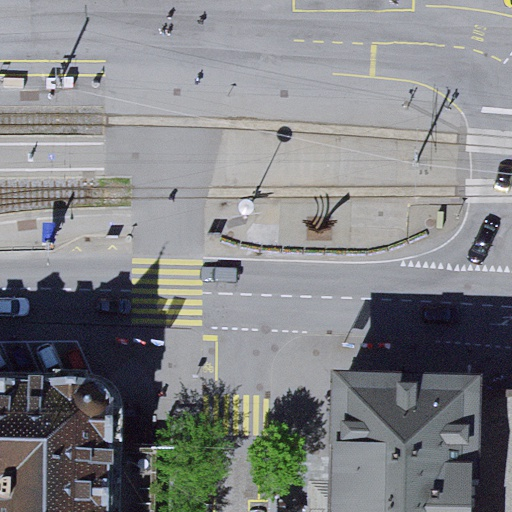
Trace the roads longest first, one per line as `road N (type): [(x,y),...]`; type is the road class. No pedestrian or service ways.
road 1 (residential): [(243,293),(511,307)]
road 2 (residential): [(0,289),(243,293)]
road 3 (residential): [(243,293),(237,511)]
